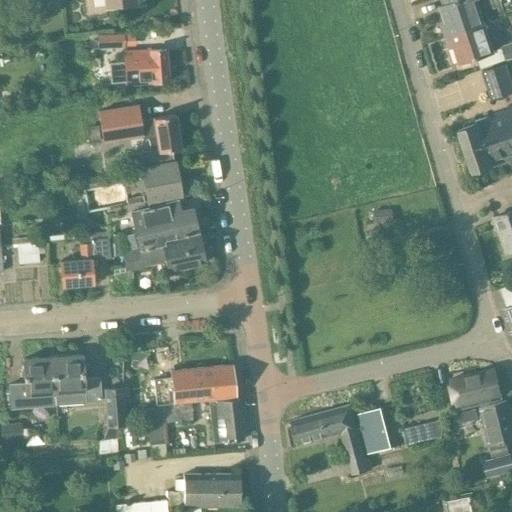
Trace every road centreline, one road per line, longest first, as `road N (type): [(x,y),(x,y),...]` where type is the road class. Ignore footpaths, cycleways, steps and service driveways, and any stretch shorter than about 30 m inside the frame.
road 1 (residential): [(492,343),(397,0)]
road 2 (unclassified): [(253,297),(209,0)]
road 3 (residential): [(0,320),(253,297)]
road 4 (residential): [(265,395),(492,343)]
